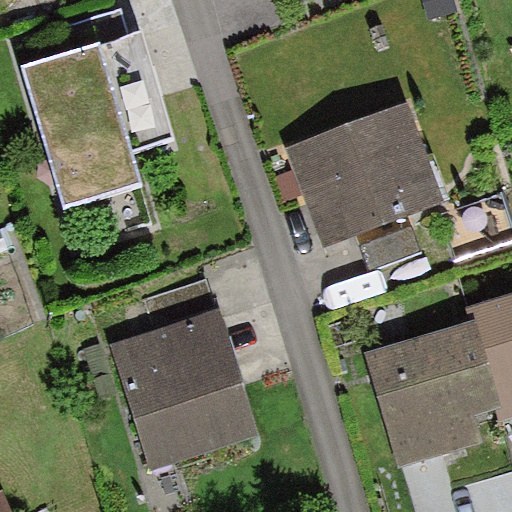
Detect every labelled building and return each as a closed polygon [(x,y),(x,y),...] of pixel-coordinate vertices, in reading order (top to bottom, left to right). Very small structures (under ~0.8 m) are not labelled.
[(459,14),(454,0),(423,0),(431,23),(459,14)] [(176,146),(144,36),(131,40),(122,12),(63,29),(72,60),(22,75),(64,218),(145,195),(135,158),(176,146)] [(447,209),(412,110),(290,154),(325,253),(447,209)] [(413,230),(360,250),(369,275),(422,255),(413,230)] [(154,329),(217,310),(208,281),(145,300),(154,329)] [(511,303),(472,315),(475,326),(502,417),(505,428),(511,426),(511,303)] [(152,474),(260,441),(222,316),(114,349),(152,474)] [(475,326),(365,359),(399,474),(485,448),(478,424),(502,417),(475,326)] [(0,511),(12,511),(5,494),(0,496),(0,511)]
